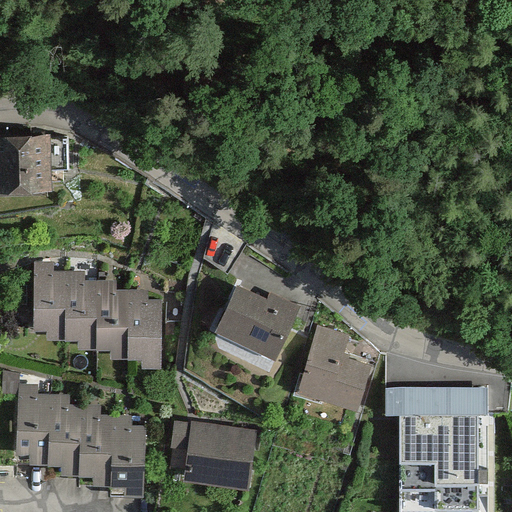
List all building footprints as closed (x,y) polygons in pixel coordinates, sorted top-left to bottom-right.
[(0,132),(0,188),(53,187),(51,131),(0,132)] [(207,253),(231,265),(244,238),(220,227),(207,253)] [(34,262),(34,329),(61,329),(61,341),(100,341),(99,352),(131,353),(131,362),(164,362),(164,301),(144,301),(144,289),(116,289),(116,280),(85,279),(85,272),(57,272),(57,262),(34,262)] [(239,285),(216,332),(276,361),(303,304),(270,288),(265,298),(239,285)] [(319,326),(300,393),(357,409),(371,362),(345,355),(351,335),(319,326)] [(478,511),(478,385),(399,386),(400,511),(478,511)] [(18,390),(18,457),(44,457),(44,469),(83,469),(83,481),(115,481),(114,490),(147,491),(147,429),(128,429),(128,417),(100,417),(100,408),(68,408),(68,400),(40,400),(40,390),(18,390)] [(176,420),(172,447),(189,449),(185,478),(251,486),(258,430),(176,420)]
